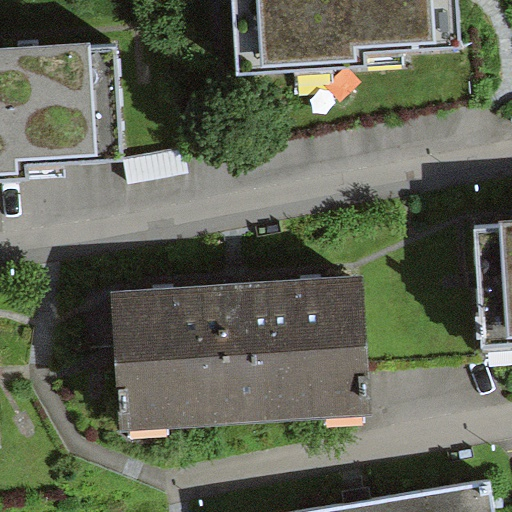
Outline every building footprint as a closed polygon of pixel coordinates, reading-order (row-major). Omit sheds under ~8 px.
[(264,0),(268,68),(482,58),(479,0),(264,0)] [(0,36),(0,175),(144,168),(138,30),(0,36)] [(511,216),(491,218),(501,351),(511,350),(511,216)] [(132,270),(139,417),(384,406),(377,259),(132,270)] [(0,307),(0,433),(11,433),(2,307),(0,307)] [(511,511),(511,466),(285,511),(511,511)]
